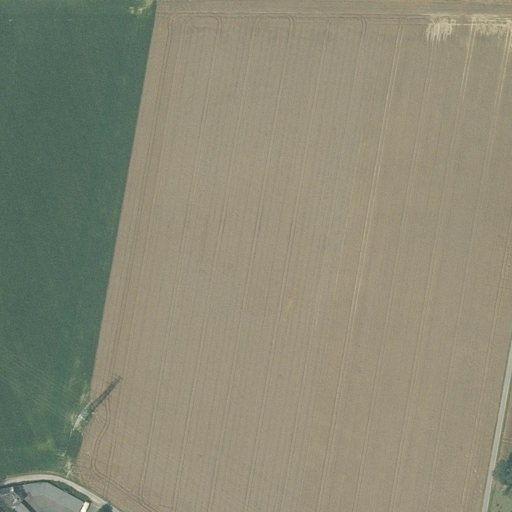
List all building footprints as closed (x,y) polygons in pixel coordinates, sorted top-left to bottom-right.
[(63,493),(46,484),(19,486),(20,493),(30,492),(31,496),(43,494),(58,502),(63,493)] [(13,488),(0,490),(0,498),(12,510),(19,503),(20,502),(20,496),(14,493),(13,488)] [(76,511),(82,503),(63,493),(58,502),(76,511)] [(13,511),(12,510),(0,498),(0,505),(6,511),(13,511)] [(27,511),(19,503),(12,510),(13,511),(27,511)]
